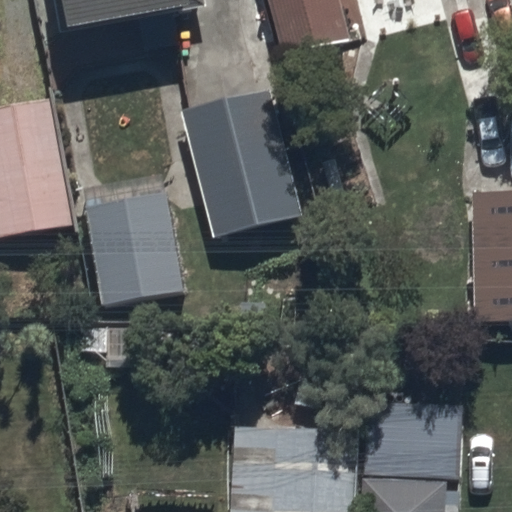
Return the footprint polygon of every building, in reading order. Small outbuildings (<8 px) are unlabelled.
[(51,0),(60,51),(72,49),(75,67),(199,46),(190,0),(51,0)] [(264,0),(284,79),(354,62),(339,0),(264,0)] [(275,106),(185,128),(215,254),(306,232),(275,106)] [(0,259),(79,243),(53,116),(0,126),(0,259)] [(511,338),(511,205),(472,207),(475,339),(511,338)] [(173,211),(88,223),(103,324),(166,315),(168,330),(190,327),(173,211)] [(463,498),(465,417),(369,416),(368,493),(363,493),(363,511),(449,511),(450,498),(463,498)] [(230,445),(229,511),(358,511),(359,447),(230,445)]
